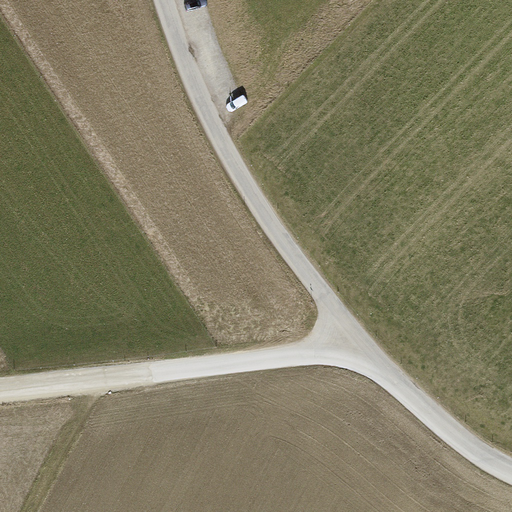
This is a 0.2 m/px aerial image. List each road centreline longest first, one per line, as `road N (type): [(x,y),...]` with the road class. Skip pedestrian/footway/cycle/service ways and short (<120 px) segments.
road 1 (unclassified): [(356,342),(222,137),(167,0)]
road 2 (unclassified): [(356,342),(0,382)]
road 3 (unclassified): [(511,469),(478,450),(356,342)]
